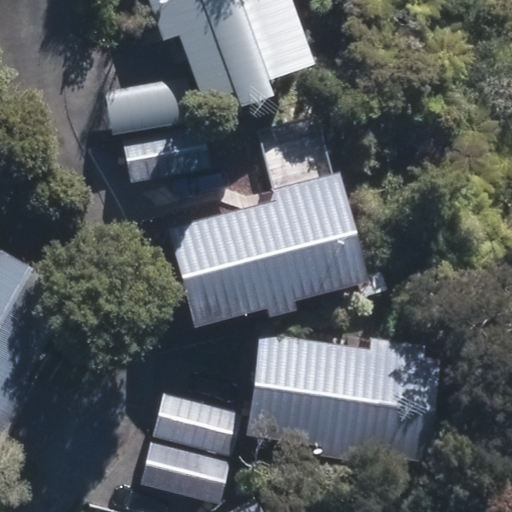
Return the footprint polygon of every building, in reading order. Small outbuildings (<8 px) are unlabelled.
[(145,0),(155,26),(163,23),(188,93),(293,57),(272,0),(145,0)] [(176,87),(111,93),(115,129),(180,122),(176,87)] [(191,129),(120,142),(126,173),(197,160),(191,129)] [(319,188),(165,225),(186,312),(340,275),(319,188)] [(50,287),(0,258),(0,400),(11,381),(1,375),(50,287)] [(412,358),(253,335),(240,425),(399,448),(412,358)] [(214,412),(160,397),(150,431),(204,447),(214,412)] [(210,457),(145,441),(136,478),(201,494),(210,457)]
